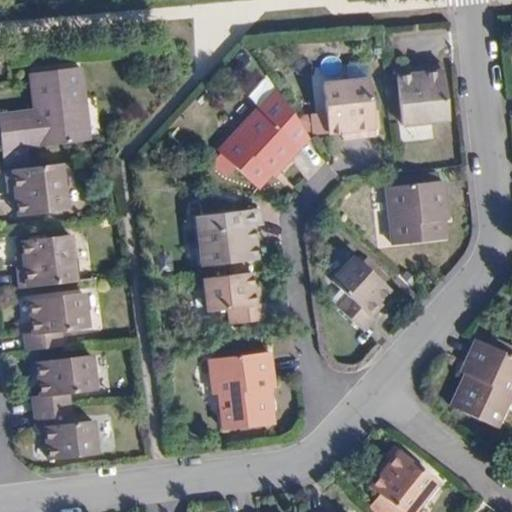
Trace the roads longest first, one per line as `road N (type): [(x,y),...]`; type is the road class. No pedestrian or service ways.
road 1 (residential): [(373,394),(493,261),(500,239),(473,0)]
road 2 (residential): [(324,180),(286,227),(328,450)]
road 3 (residential): [(155,488),(284,475),(328,450)]
road 4 (residential): [(373,394),(506,511)]
road 5 (residential): [(9,505),(155,488)]
